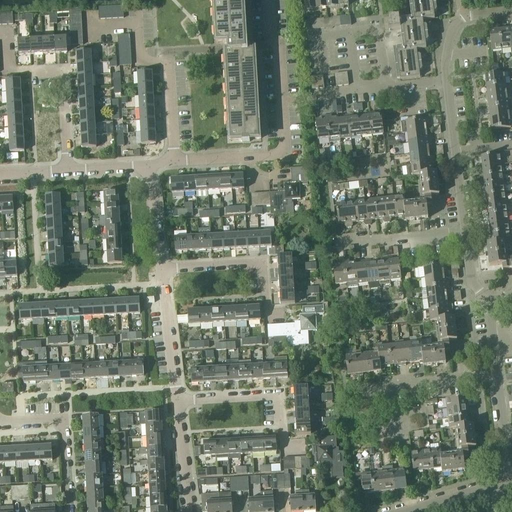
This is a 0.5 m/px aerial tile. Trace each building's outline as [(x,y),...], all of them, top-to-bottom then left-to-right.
[(216,0),(217,1),(215,16),(217,16),(215,36),(218,36),(217,45),(228,44),(229,49),(229,53),(225,53),(227,62),(225,62),(229,82),(227,82),(230,96),(228,96),(231,110),(228,111),(232,126),(230,141),(242,140),(242,143),(249,142),(249,140),(256,139),(256,130),(257,130),(257,118),(255,119),(254,111),(256,111),(256,104),(254,104),(254,96),(255,96),(255,90),(253,90),(253,82),(255,82),(253,52),(243,52),(243,48),(243,43),(244,43),(243,13),(241,13),(241,5),(242,5),(242,0),(216,0)] [(311,13),(316,12),(314,0),(303,0),(304,12),(309,11),(310,12),(311,13)] [(322,9),(326,9),(325,0),(314,0),(316,12),(321,12),(322,11),(322,9)] [(332,10),(338,10),(336,0),(325,0),(326,9),(331,8),(331,10),(332,10)] [(349,6),(347,0),(336,0),(338,10),(343,9),(344,8),(344,6),(349,6)] [(432,0),(411,0),(414,21),(412,21),(400,23),(399,17),(383,19),(384,31),(400,29),(401,38),(404,37),(406,50),(396,51),(400,80),(420,77),(416,50),(426,49),(424,35),(428,34),(427,28),(424,29),(423,21),(435,19),(432,0)] [(501,50),(511,49),(509,30),(499,31),(501,50)] [(491,51),(501,50),(499,31),(489,32),(491,51)] [(43,54),(55,54),(54,39),(42,40),(43,54)] [(54,39),(55,54),(67,53),(66,39),(54,39)] [(31,55),(43,54),(42,40),(30,41),(31,55)] [(18,56),(31,55),(30,41),(18,41),(18,56)] [(77,64),(91,63),(91,51),(76,52),(77,64)] [(78,76),(92,76),(91,63),(77,64),(78,76)] [(138,85),(152,84),(152,72),(137,73),(138,85)] [(486,87),(505,85),(504,78),(508,78),(507,73),(482,76),(483,78),(483,80),(485,80),(486,87)] [(78,88),(93,88),(92,76),(78,76),(78,88)] [(6,92),(21,92),(20,80),(6,80),(6,92)] [(139,96),(153,96),(152,84),(138,85),(139,96)] [(485,98),(510,95),(510,91),(506,91),(505,85),(486,87),(487,94),(486,94),(485,94),(485,96),(485,97),(485,98)] [(79,101),(94,100),(93,88),(78,88),(79,101)] [(7,104),(21,104),(21,92),(6,92),(7,104)] [(489,109),(508,107),(507,100),(511,99),(510,95),(485,98),(485,100),(486,102),(487,102),(488,102),(489,108),(489,109)] [(139,109),(154,108),(153,96),(139,96),(139,109)] [(80,113),(94,112),(94,100),(79,101),(80,113)] [(8,117),(22,116),(21,104),(7,104),(8,117)] [(488,120),(511,116),(511,112),(509,113),(508,107),(489,109),(490,115),(489,116),(487,116),(488,118),(488,120)] [(140,121),(154,120),(154,108),(139,109),(140,121)] [(80,125),(95,124),(94,112),(80,113),(80,125)] [(369,114),(372,136),(383,134),(381,115),(375,116),(374,113),(369,114)] [(361,137),(372,136),(369,114),(364,114),(365,117),(359,118),(361,137)] [(8,129),(23,128),(22,116),(8,117),(8,129)] [(329,143),(330,143),(327,116),(321,117),(321,120),(315,121),(318,140),(328,138),(329,143)] [(338,120),(338,118),(332,119),(331,116),(327,116),(330,143),(340,142),(339,140),(339,137),(338,120)] [(339,140),(350,138),(348,116),(343,117),(343,120),(338,120),(339,137),(339,140)] [(361,137),(359,118),(353,119),(353,116),(348,116),(350,138),(361,137)] [(492,131),(511,128),(510,121),(511,120),(511,116),(488,120),(488,121),(488,123),(489,123),(491,123),(492,131)] [(407,133),(426,131),(425,125),(429,125),(428,119),(406,122),(401,123),(402,134),(407,133)] [(141,133),(155,132),(154,120),(140,121),(141,133)] [(81,137),(96,136),(95,124),(80,125),(81,137)] [(9,141),(24,140),(23,128),(8,129),(9,141)] [(409,144),(431,141),(431,136),(426,137),(426,131),(407,133),(409,144)] [(155,132),(141,133),(141,145),(156,144),(155,132)] [(96,136),(81,137),(82,149),(96,148),(96,136)] [(24,140),(9,141),(10,153),(24,152),(24,140)] [(410,155),(428,152),(428,147),(432,146),(431,141),(409,144),(410,155)] [(411,165),(434,163),(433,158),(429,158),(428,152),(410,155),(411,165)] [(482,168),(501,166),(500,155),(481,157),(482,168)] [(431,174),(431,173),(430,168),(434,168),(434,163),(411,165),(406,166),(407,177),(420,176),(420,175),(431,174)] [(483,177),(502,175),(501,166),(482,168),(483,177)] [(269,193),(263,194),(263,206),(270,205),(270,215),(273,215),(275,215),(294,213),(293,203),(292,203),(292,200),(300,200),(299,183),(307,183),(307,175),(306,168),(291,169),(291,183),(283,183),(283,191),(278,191),(278,193),(269,193)] [(431,196),(439,195),(436,173),(431,173),(431,174),(420,175),(420,176),(422,197),(424,197),(425,202),(405,204),(403,204),(405,221),(428,218),(427,206),(432,205),(431,196)] [(219,191),(231,190),(230,175),(218,176),(219,191)] [(230,175),(231,190),(244,190),(243,175),(230,175)] [(484,187),(504,184),(502,175),(483,177),(484,187)] [(207,192),(219,191),(218,176),(206,177),(207,192)] [(195,193),(207,192),(206,177),(194,178),(195,193)] [(171,194),(183,193),(182,178),(170,179),(171,194)] [(183,193),(195,193),(194,178),(182,178),(183,193)] [(486,196),(505,194),(504,184),(484,187),(486,196)] [(104,205),(119,204),(118,192),(103,192),(104,205)] [(487,206),(506,203),(505,194),(486,196),(487,206)] [(46,208),(61,207),(60,195),(45,196),(46,208)] [(403,204),(405,204),(404,197),(394,198),(396,217),(401,217),(402,220),(403,221),(405,221),(403,204)] [(0,200),(1,213),(14,213),(13,198),(0,198),(0,200)] [(390,218),(396,217),(394,198),(384,200),(387,223),(389,223),(391,221),(390,218)] [(385,224),(387,223),(384,200),(374,201),(377,220),(382,219),(383,222),(385,224)] [(371,220),(377,220),(374,201),(365,202),(368,226),(370,225),(372,224),(371,220)] [(365,226),(368,226),(365,202),(355,203),(358,222),(363,221),(364,225),(365,226)] [(352,223),(358,222),(355,203),(346,204),(349,228),(351,228),(353,226),(352,223)] [(488,216),(507,213),(506,203),(487,206),(488,216)] [(104,217),(120,216),(119,204),(104,205),(104,217)] [(347,228),(349,228),(346,204),(336,205),(338,224),(344,224),(345,227),(347,228)] [(47,220),(61,219),(61,207),(46,208),(47,220)] [(489,225),(508,223),(507,213),(488,216),(489,225)] [(105,229),(120,228),(120,216),(104,217),(105,229)] [(47,232),(62,231),(61,219),(47,220),(47,232)] [(490,235),(509,232),(508,223),(489,225),(490,235)] [(106,241),(121,240),(120,228),(105,229),(106,236),(104,236),(104,241),(106,240),(106,241)] [(48,244),(63,243),(62,231),(47,232),(48,244)] [(187,252),(187,237),(186,237),(186,232),(174,233),(174,238),(175,253),(187,252)] [(259,233),(260,248),(272,247),(271,232),(259,233)] [(503,243),(511,242),(509,232),(490,235),(491,243),(491,244),(503,242),(503,243)] [(235,249),(248,248),(247,233),(235,234),(235,249)] [(248,248),(260,248),(259,233),(247,233),(248,248)] [(223,250),(235,249),(235,234),(223,235),(223,250)] [(199,251),(211,251),(211,235),(199,236),(199,251)] [(211,251),(223,250),(223,235),(211,235),(211,251)] [(187,252),(199,251),(199,236),(187,237),(187,252)] [(106,253),(122,252),(121,240),(106,241),(106,253)] [(506,263),(503,243),(503,242),(491,244),(491,243),(487,244),(489,267),(502,265),(503,270),(511,269),(511,274),(511,260),(510,261),(511,263),(506,263)] [(49,256),(63,255),(63,243),(48,244),(49,256)] [(107,265),(122,264),(122,252),(106,253),(107,265)] [(49,268),(64,267),(63,255),(49,256),(49,268)] [(278,269),(293,268),(292,256),(278,257),(278,269)] [(401,279),(399,260),(393,261),(392,258),(387,259),(390,281),(401,279)] [(379,282),(390,281),(387,259),(382,259),(382,262),(377,263),(379,282)] [(349,261),(344,262),(346,284),(347,289),(357,287),(357,282),(355,266),(356,266),(356,263),(349,263),(349,261)] [(357,285),(368,283),(366,261),(360,262),(361,265),(356,266),(355,266),(357,282),(357,285)] [(379,282),(377,263),(371,264),(371,261),(366,261),(368,283),(379,282)] [(4,278),(17,277),(17,262),(3,263),(4,278)] [(335,285),(346,284),(344,262),(339,262),(339,265),(333,266),(335,285)] [(425,278),(443,276),(443,271),(447,270),(446,264),(424,267),(425,278)] [(279,281),(293,280),(293,268),(278,269),(279,281)] [(426,289),(449,286),(448,281),(444,282),(443,276),(425,278),(426,289)] [(280,293),(294,292),(293,280),(279,281),(280,293)] [(427,300),(446,298),(445,292),(449,291),(449,286),(426,289),(427,300)] [(294,292),(280,293),(280,305),(295,304),(294,292)] [(424,312),(429,311),(451,309),(451,303),(447,303),(446,298),(427,300),(423,301),(424,312)] [(129,300),(130,315),(140,314),(139,299),(129,300)] [(105,316),(118,315),(117,300),(104,301),(105,316)] [(118,315),(130,315),(129,300),(117,300),(118,315)] [(92,317),(105,316),(104,301),(92,302),(92,317)] [(80,318),(92,317),(92,302),(79,303),(80,318)] [(57,319),(70,318),(69,303),(56,304),(57,319)] [(70,318),(80,318),(79,303),(69,303),(70,318)] [(45,320),(57,319),(56,304),(44,305),(45,320)] [(20,321),(32,320),(31,305),(19,306),(20,321)] [(32,320),(45,320),(44,305),(31,305),(32,320)] [(246,307),(248,327),(248,322),(260,321),(260,306),(246,307)] [(286,325),(280,325),(280,337),(286,337),(287,342),(287,344),(289,344),(289,346),(309,345),(308,332),(317,331),(316,315),(324,314),(323,306),(302,308),(302,315),(299,315),(300,324),(286,325)] [(243,327),(248,327),(246,307),(235,308),(235,323),(243,322),(243,327)] [(212,324),(224,323),(223,308),(211,309),(212,324)] [(224,323),(235,323),(235,308),(223,308),(224,323)] [(200,325),(212,324),(211,309),(199,310),(200,325)] [(449,319),(449,318),(448,313),(452,313),(451,309),(429,311),(430,322),(437,321),(437,320),(449,319)] [(188,325),(200,325),(199,310),(187,310),(188,325)] [(449,341),(457,340),(454,318),(449,318),(449,319),(437,320),(437,321),(440,342),(442,342),(442,347),(422,350),(423,364),(423,366),(446,364),(444,351),(450,350),(449,341)] [(422,350),(421,339),(416,340),(416,343),(410,344),(412,363),(419,362),(419,363),(420,364),(423,364),(422,350)] [(400,367),(402,366),(399,341),(395,342),(395,346),(389,346),(391,365),(398,364),(398,366),(398,367),(400,367)] [(412,363),(410,344),(404,345),(403,341),(399,341),(402,366),(403,366),(406,366),(405,365),(406,365),(405,364),(412,363)] [(373,353),(367,354),(370,373),(376,372),(377,373),(377,374),(378,374),(381,374),(381,369),(380,369),(378,349),(377,349),(377,344),(373,345),(373,349),(373,353)] [(391,365),(389,346),(382,347),(382,344),(377,344),(377,349),(378,349),(380,369),(381,369),(382,369),(384,369),(384,367),(384,366),(391,365)] [(370,373),(367,354),(361,355),(360,351),(356,352),(359,377),(361,376),(363,376),(363,375),(363,374),(370,373)] [(358,377),(359,377),(356,352),(352,352),(352,356),(345,357),(347,376),(355,375),(355,376),(355,377),(358,377)] [(287,358),(274,358),(274,364),(275,379),(288,379),(287,364),(287,358)] [(95,379),(94,364),(89,365),(88,361),(82,362),(83,365),(82,365),(83,380),(95,379)] [(130,362),(131,377),(144,376),(143,361),(130,362)] [(239,381),(251,381),(250,361),(238,362),(239,366),(238,366),(239,381)] [(263,380),(262,365),(251,366),(251,361),(250,361),(251,381),(263,380)] [(35,383),(47,382),(46,362),(34,363),(35,383)] [(59,381),(58,366),(47,367),(46,362),(47,382),(59,381)] [(119,378),(131,377),(130,362),(118,363),(119,378)] [(23,383),(35,383),(34,363),(17,364),(18,381),(23,381),(23,383)] [(107,379),(119,378),(118,363),(106,364),(107,379)] [(95,379),(107,379),(106,364),(94,364),(95,379)] [(263,380),(275,379),(274,364),(262,365),(263,380)] [(71,381),(83,380),(82,365),(70,366),(71,381)] [(59,381),(71,381),(70,366),(58,366),(59,381)] [(227,382),(239,381),(238,366),(226,367),(227,382)] [(215,383),(227,382),(226,367),(214,368),(215,383)] [(191,384),(203,383),(202,368),(190,369),(191,384)] [(203,383),(215,383),(214,368),(202,368),(203,383)] [(2,394),(13,394),(14,393),(13,385),(13,384),(12,384),(1,385),(1,394),(2,394)] [(294,400),(309,399),(308,387),(293,388),(294,400)] [(447,409),(466,407),(465,397),(446,399),(447,409)] [(295,412),(309,411),(309,399),(294,400),(295,412)] [(448,419),(467,416),(466,407),(447,409),(448,419)] [(296,424),(316,423),(310,423),(309,411),(295,412),(296,424)] [(144,413),(139,413),(139,419),(145,418),(145,425),(162,424),(161,412),(144,413)] [(83,428),(99,427),(99,415),(82,416),(83,428)] [(469,426),(468,425),(467,416),(448,419),(449,429),(457,428),(457,427),(469,426)] [(316,423),(296,424),(297,437),(317,435),(316,423)] [(146,437),(163,436),(162,424),(145,425),(146,437)] [(468,448),(476,447),(473,425),(468,425),(469,426),(457,427),(457,428),(459,449),(461,449),(462,454),(441,456),(442,468),(441,468),(442,473),(465,470),(463,458),(469,457),(468,448)] [(83,440),(100,439),(99,427),(83,428),(83,440)] [(147,449),(164,448),(163,436),(146,437),(147,449)] [(316,447),(313,447),(314,455),(316,455),(317,463),(334,462),(333,448),(336,448),(336,437),(324,438),(320,438),(321,446),(316,447)] [(251,454),(264,454),(263,438),(251,439),(251,454)] [(263,438),(264,454),(277,453),(276,438),(263,438)] [(84,452),(101,451),(100,439),(83,440),(84,452)] [(239,455),(251,454),(251,439),(239,440),(239,455)] [(216,459),(228,459),(227,440),(215,441),(216,459)] [(239,440),(227,440),(228,459),(228,460),(240,459),(239,455),(239,440)] [(211,460),(216,459),(215,441),(203,442),(204,457),(211,457),(211,460)] [(28,462),(40,462),(39,446),(27,447),(28,462)] [(39,446),(40,462),(52,461),(51,446),(39,446)] [(16,463),(28,462),(27,447),(15,448),(16,463)] [(4,464),(16,463),(15,448),(3,449),(4,464)] [(147,449),(139,449),(139,455),(147,455),(147,461),(164,460),(164,448),(147,449)] [(441,456),(440,449),(431,450),(433,469),(441,468),(442,468),(441,456)] [(424,470),(433,469),(431,450),(422,451),(424,470)] [(85,464),(102,463),(101,451),(84,452),(85,464)] [(413,472),(424,470),(422,451),(411,453),(413,472)] [(147,462),(141,462),(141,466),(148,466),(148,473),(165,472),(164,460),(147,461),(147,462)] [(85,476),(102,475),(102,463),(85,464),(85,476)] [(393,471),(395,490),(402,489),(402,491),(402,492),(405,491),(405,492),(407,491),(404,466),(399,467),(399,471),(393,471)] [(205,477),(217,476),(217,469),(205,469),(205,477)] [(383,494),(385,494),(382,469),(377,470),(378,473),(371,474),(374,493),(381,492),(381,493),(381,494),(383,494)] [(395,490),(393,471),(387,472),(386,469),(382,469),(385,494),(386,494),(388,493),(388,492),(388,491),(395,490)] [(374,493),(371,474),(365,475),(365,471),(360,472),(363,497),(365,496),(367,496),(367,495),(367,494),(374,493)] [(149,485),(166,484),(165,472),(148,473),(149,485)] [(86,488),(103,487),(102,475),(85,476),(86,488)] [(149,497),(166,496),(166,484),(149,485),(149,497)] [(87,500),(104,499),(103,492),(106,492),(105,487),(103,487),(86,488),(87,500)] [(290,511),(303,511),(302,491),(295,492),(296,496),(290,497),(290,511)] [(302,491),(303,511),(307,511),(316,511),(315,495),(309,496),(309,491),(302,491)] [(260,499),(260,511),(274,511),(273,498),(272,492),(260,493),(261,499),(260,499)] [(231,493),(218,494),(218,511),(232,511),(232,500),(231,500),(231,493)] [(218,511),(218,494),(201,495),(201,511),(218,511)] [(150,509),(167,508),(166,496),(149,497),(150,509)] [(87,511),(94,511),(104,511),(104,499),(87,500),(87,511)] [(248,511),(260,511),(260,499),(248,499),(248,511)]
